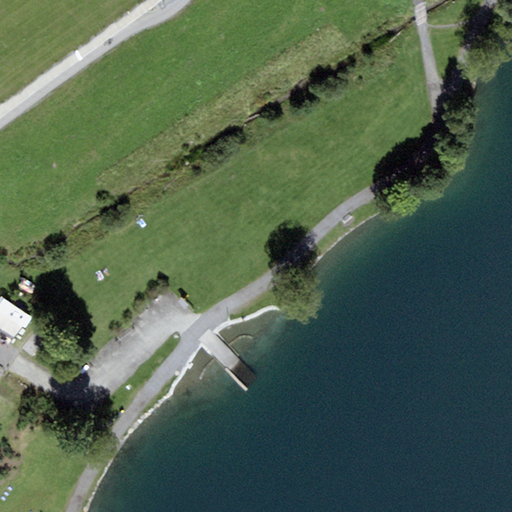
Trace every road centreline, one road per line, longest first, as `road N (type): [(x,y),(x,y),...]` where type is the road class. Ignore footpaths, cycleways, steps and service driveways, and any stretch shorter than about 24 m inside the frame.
road 1 (track): [(500,0),(439,98),(436,133),(404,170),(203,332)]
road 2 (track): [(203,332),(117,429)]
road 3 (primary): [(0,75),(99,0)]
